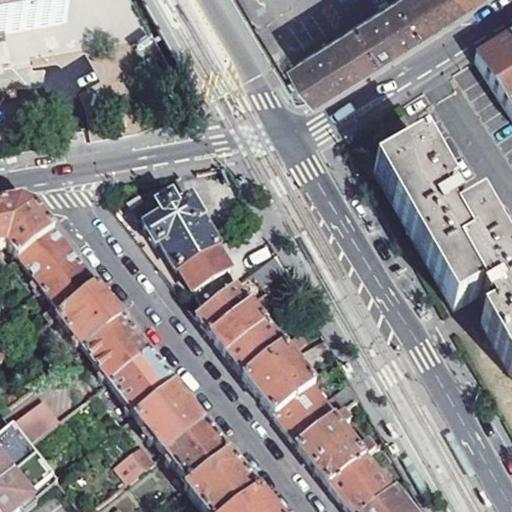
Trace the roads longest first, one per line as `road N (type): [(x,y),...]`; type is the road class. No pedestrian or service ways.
road 1 (secondary): [(511,511),(286,135)]
road 2 (residential): [(306,511),(64,198),(55,172)]
road 3 (tertiary): [(511,5),(329,121),(286,135)]
road 4 (tertiary): [(286,135),(55,172)]
road 5 (secondary): [(286,135),(239,101),(168,0)]
